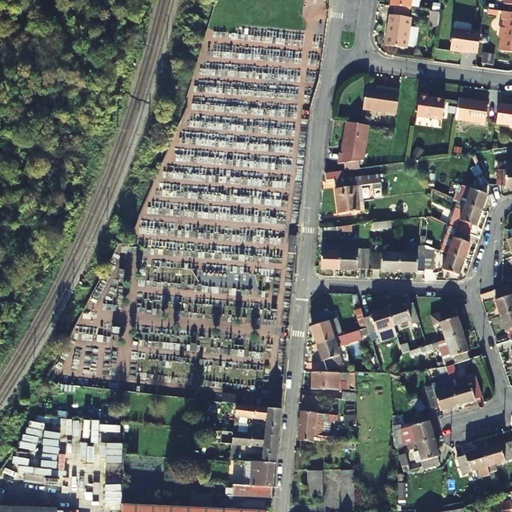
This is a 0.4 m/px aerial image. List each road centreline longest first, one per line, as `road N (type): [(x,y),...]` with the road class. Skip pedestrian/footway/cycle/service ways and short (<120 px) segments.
road 1 (residential): [(280,511),(303,284)]
road 2 (residential): [(303,284),(324,102),(338,63)]
road 3 (residential): [(303,284),(469,290)]
road 4 (residential): [(511,79),(361,63)]
